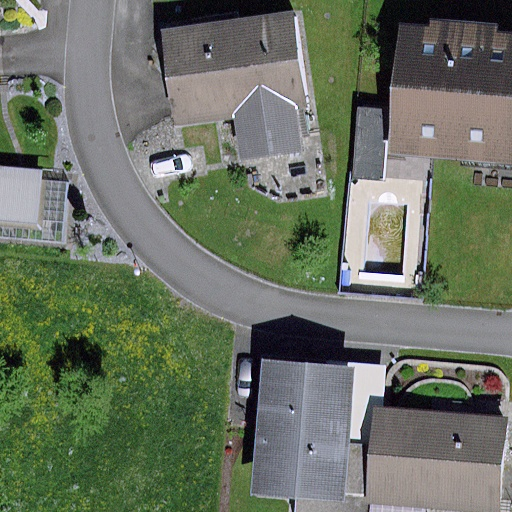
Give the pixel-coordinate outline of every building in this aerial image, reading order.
[(301,102),(288,15),(161,34),(174,123),(237,114),(243,154),(291,147),(285,104),(301,102)] [(430,25),(398,23),(388,156),(511,165),(511,33),(495,32),(496,25),(430,20),(430,25)] [(358,108),(351,177),(379,180),(386,111),(358,108)] [(41,171),(0,167),(0,223),(35,227),(41,171)] [(348,369),(261,362),(251,494),(294,498),(292,511),(362,511),(363,503),(368,447),(342,444),(348,369)] [(493,511),(501,423),(372,411),(368,447),(363,503),(465,511),(493,511)]
